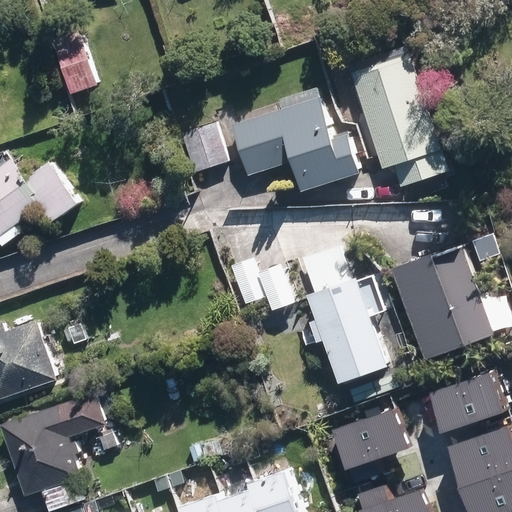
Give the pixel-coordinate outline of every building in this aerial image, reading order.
[(57,0),(40,0),(48,26),(64,21),(57,0)] [(83,36),(58,44),(74,90),(99,82),(83,36)] [(407,56),(359,71),(389,163),(394,161),(400,179),(442,165),(407,56)] [(334,98),(239,129),(253,171),(293,158),(302,187),(358,169),(334,98)] [(233,162),(218,121),(183,134),(197,174),(233,162)] [(78,200),(52,163),(22,184),(9,167),(0,173),(0,231),(39,204),(50,219),(78,200)] [(502,255),(493,234),(474,242),(482,263),(502,255)] [(498,331),(468,247),(396,272),(426,356),(498,331)] [(267,296),(254,261),(234,268),(246,304),(267,296)] [(297,302),(282,264),(261,272),(275,310),(297,302)] [(387,361),(359,280),(313,296),(341,377),(387,361)] [(91,342),(83,323),(61,333),(69,351),(91,342)] [(2,326),(0,327),(0,395),(55,376),(37,324),(5,335),(2,326)] [(510,402),(498,366),(440,386),(453,422),(510,402)] [(400,386),(397,375),(375,383),(379,393),(400,386)] [(375,395),(372,385),(352,392),(355,402),(375,395)] [(94,396),(3,427),(26,494),(79,476),(64,435),(103,421),(94,396)] [(418,438),(405,400),(343,421),(356,458),(418,438)] [(511,418),(459,437),(472,476),(511,462),(511,418)] [(490,511),(511,504),(511,462),(472,476),(484,511),(490,511)] [(259,474),(261,480),(271,511),(310,511),(294,463),(259,474)] [(226,492),(233,511),(271,511),(261,480),(226,492)] [(439,511),(429,481),(370,501),(373,511),(439,511)] [(233,511),(226,492),(225,486),(191,498),(195,511),(233,511)]
